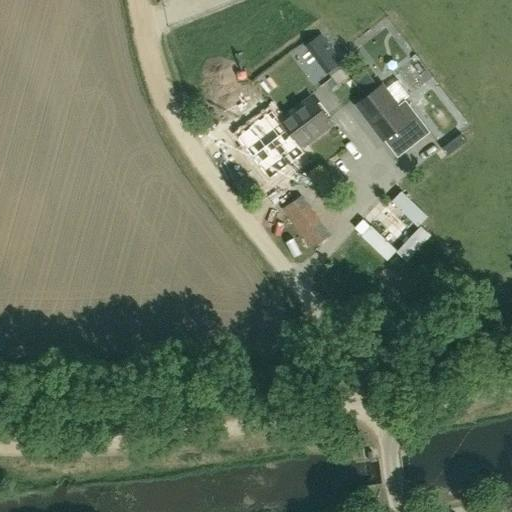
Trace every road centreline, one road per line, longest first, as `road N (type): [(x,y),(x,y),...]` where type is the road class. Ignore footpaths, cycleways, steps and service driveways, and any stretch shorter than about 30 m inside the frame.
road 1 (track): [(0,441),(122,440),(381,409)]
road 2 (unclassified): [(381,409),(359,367),(176,125)]
road 3 (unclassified): [(381,409),(511,382)]
road 4 (track): [(176,125),(142,0)]
